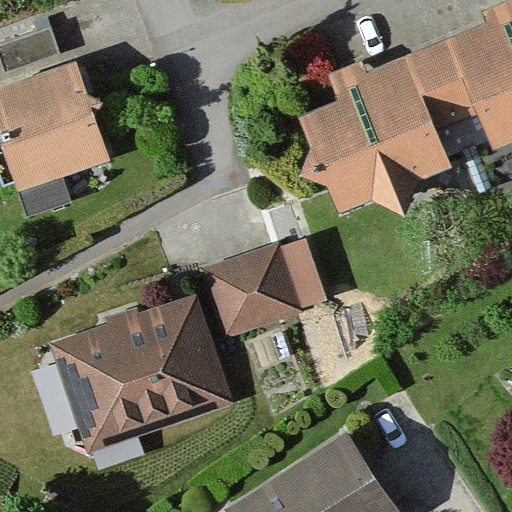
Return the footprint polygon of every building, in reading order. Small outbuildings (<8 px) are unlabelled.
[(511,3),(483,15),(488,28),(365,76),(361,65),(328,78),(339,104),(301,118),(315,153),(306,176),(329,190),(339,215),(375,201),(406,214),(418,184),(456,169),(441,132),(477,118),(490,152),(511,143),(511,3)] [(0,78),(52,60),(44,36),(0,52),(0,78)] [(112,168),(81,67),(0,91),(0,118),(4,133),(0,134),(0,189),(2,195),(17,190),(19,197),(112,168)] [(323,303),(304,248),(280,256),(277,249),(197,277),(221,347),(300,320),(297,311),(323,303)] [(230,412),(195,305),(52,351),(87,459),(230,412)] [(395,511),(348,434),(224,509),(225,511),(395,511)]
